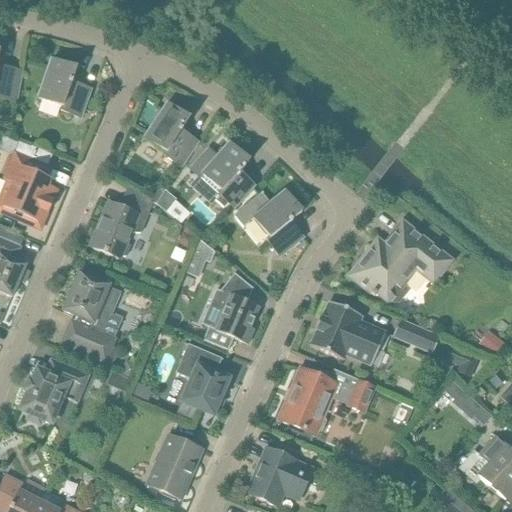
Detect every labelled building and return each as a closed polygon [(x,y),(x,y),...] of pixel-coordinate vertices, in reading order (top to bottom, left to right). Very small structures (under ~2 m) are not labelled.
[(51,62),(37,100),(61,108),(60,112),(80,119),(90,91),(72,84),(72,82),(71,82),(76,70),(51,62)] [(0,99),(10,101),(16,102),(21,72),(16,71),(0,68),(0,99)] [(181,169),(197,144),(181,133),(182,131),(181,131),(188,120),(166,106),(144,140),(165,154),(163,157),(181,169)] [(227,204),(233,210),(254,187),(239,174),(240,173),(240,172),(248,163),(228,145),(217,158),(208,150),(190,170),(200,179),(202,176),(220,192),(213,200),(223,209),(227,204)] [(1,194),(0,197),(0,214),(15,221),(40,232),(47,214),(52,203),(57,191),(52,189),(45,186),(46,181),(42,179),(47,167),(14,153),(12,158),(3,181),(6,182),(1,194)] [(119,261),(120,258),(126,258),(130,248),(126,244),(130,234),(140,234),(153,204),(127,188),(127,189),(129,191),(121,210),(108,204),(101,222),(103,223),(99,231),(97,230),(90,248),(119,261)] [(176,201),(165,192),(156,206),(166,214),(176,201)] [(269,206),(253,219),(269,239),(266,241),(279,258),(303,239),(292,225),(303,216),(301,214),(284,193),(269,206)] [(433,285),(440,275),(451,262),(402,223),(384,246),(377,241),(348,277),(374,298),(376,295),(388,305),(390,302),(393,304),(398,304),(406,293),(406,288),(403,286),(415,271),(433,285)] [(18,283),(24,285),(29,273),(24,270),(25,267),(14,262),(20,249),(0,240),(0,293),(11,299),(18,283)] [(198,240),(191,257),(205,263),(210,265),(214,254),(203,244),(198,240)] [(71,323),(60,347),(104,365),(105,365),(106,366),(107,366),(108,366),(108,365),(109,365),(110,365),(111,365),(111,364),(112,364),(113,363),(114,362),(115,361),(115,360),(116,360),(116,359),(116,358),(116,357),(116,356),(116,355),(116,354),(116,353),(115,352),(115,351),(114,350),(113,349),(112,349),(112,348),(111,348),(114,341),(113,341),(101,336),(109,316),(118,295),(118,294),(107,289),(108,287),(78,274),(62,312),(76,318),(74,324),(71,323)] [(210,306),(202,326),(209,328),(203,341),(228,352),(233,340),(247,346),(253,331),(250,330),(258,309),(246,304),(252,290),(234,275),(220,293),(216,291),(210,306)] [(346,357),(371,368),(385,334),(359,323),(362,318),(328,304),(322,319),(320,318),(314,332),(316,332),(309,348),(335,359),(344,363),(346,357)] [(399,321),(392,338),(432,356),(439,339),(399,321)] [(491,356),(502,344),(490,334),(479,345),(491,356)] [(190,381),(181,404),(213,417),(213,415),(217,417),(219,411),(216,410),(229,380),(215,375),(222,360),(188,346),(175,374),(190,381)] [(465,354),(460,367),(473,373),(478,360),(465,354)] [(23,392),(28,394),(21,411),(29,414),(28,418),(29,422),(37,425),(40,423),(42,420),(50,423),(61,398),(75,404),(87,378),(51,362),(45,376),(37,372),(32,383),(28,381),(23,392)] [(125,363),(120,376),(133,382),(138,369),(125,363)] [(278,422),(314,438),(316,434),(321,432),(325,422),(323,417),(331,399),(348,406),(347,407),(364,414),(375,389),(349,378),(344,389),(300,370),(299,372),(296,373),(293,380),(294,383),(278,422)] [(111,373),(105,386),(127,395),(133,382),(120,376),(111,373)] [(451,386),(443,396),(453,404),(450,407),(470,424),(472,421),(482,430),(491,420),(481,411),(451,386)] [(511,389),(509,387),(499,399),(511,410),(511,389)] [(477,388),(472,394),(477,399),(483,393),(477,388)] [(180,502),(190,480),(202,451),(167,437),(160,454),(158,453),(154,463),(155,464),(146,487),(162,494),(161,496),(175,502),(176,500),(180,502)] [(474,483),(478,479),(508,505),(511,501),(511,462),(511,452),(495,438),(464,473),(474,483)] [(255,474),(246,495),(249,496),(277,509),(283,495),(292,499),(300,503),(314,472),(306,468),(296,464),(297,463),(266,449),(255,474)] [(406,472),(398,481),(405,488),(413,479),(406,472)] [(4,476),(0,484),(0,508),(7,511),(33,511),(38,502),(21,493),(25,487),(4,476)] [(38,502),(33,511),(73,511),(59,505),(56,511),(38,502)]
